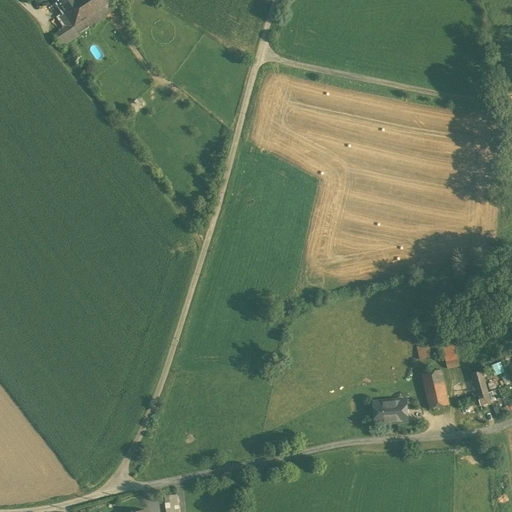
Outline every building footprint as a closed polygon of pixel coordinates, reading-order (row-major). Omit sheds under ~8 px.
[(65,27),(68,31),(108,5),(109,4),(106,0),(53,0),(63,15),(59,18),(65,27)] [(108,5),(68,31),(65,27),(59,31),(68,44),(78,36),(77,34),(89,26),(90,27),(112,11),(108,5)] [(68,44),(59,31),(52,36),(61,48),(68,44)] [(454,342),(442,345),(448,370),(460,367),(457,354),(454,342)] [(428,345),(417,347),(420,360),(442,355),(439,345),(429,347),(428,345)] [(466,352),(457,354),(460,367),(469,364),(466,352)] [(498,374),(505,372),(501,362),(494,365),(498,374)] [(478,395),(481,406),(492,404),(483,371),(472,374),(477,392),(478,395)] [(442,373),(422,377),(430,413),(449,409),(442,373)] [(482,410),(481,406),(478,395),(473,396),(457,401),(461,416),(482,410)] [(374,403),(376,425),(398,423),(397,411),(407,410),(406,400),(374,403)] [(397,411),(398,423),(408,422),(407,410),(397,411)] [(486,422),(482,410),(461,416),(464,428),(486,422)] [(165,496),(166,511),(178,511),(177,494),(165,496)]
